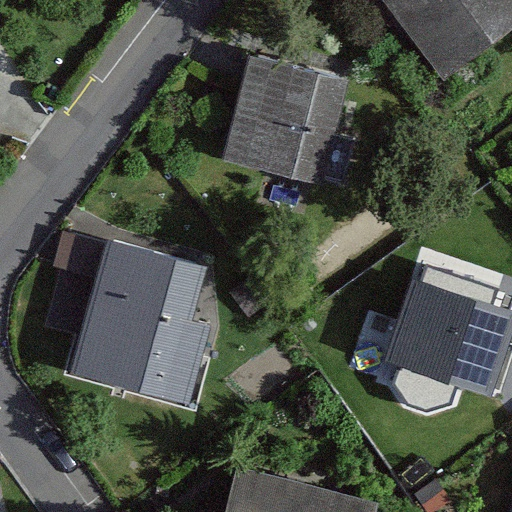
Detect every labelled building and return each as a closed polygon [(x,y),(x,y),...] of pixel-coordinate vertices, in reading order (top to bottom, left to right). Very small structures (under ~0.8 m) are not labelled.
[(511,0),(387,0),(444,74),(511,21),(511,0)] [(345,77),(249,55),(225,156),(346,184),(355,142),(331,137),(345,77)] [(199,264),(107,242),(82,344),(191,370),(203,321),(186,317),(199,264)] [(511,309),(409,275),(373,382),(416,397),(426,366),(486,385),(511,309)] [(370,511),(374,499),(238,465),(226,511),(370,511)]
